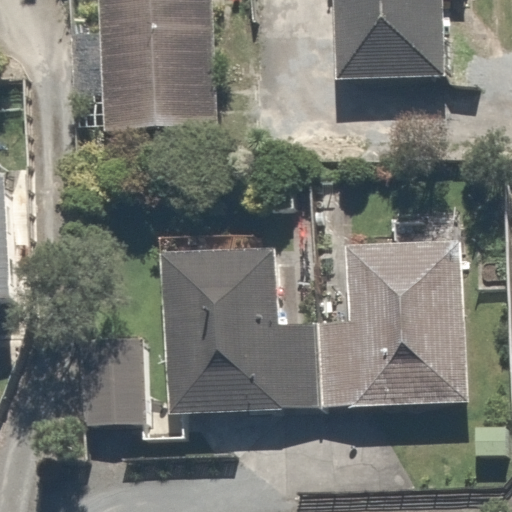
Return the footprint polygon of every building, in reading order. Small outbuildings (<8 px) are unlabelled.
[(208,0),(87,0),(97,132),(217,124),(208,0)] [(319,0),(318,88),(432,90),(433,0),(319,0)] [(0,306),(14,307),(11,179),(0,178),(0,306)] [(343,323),(271,323),(270,252),(157,252),(157,344),(170,344),(170,416),(468,416),(468,239),(343,239),(343,323)] [(137,341),(70,346),(75,421),(143,417),(137,341)]
